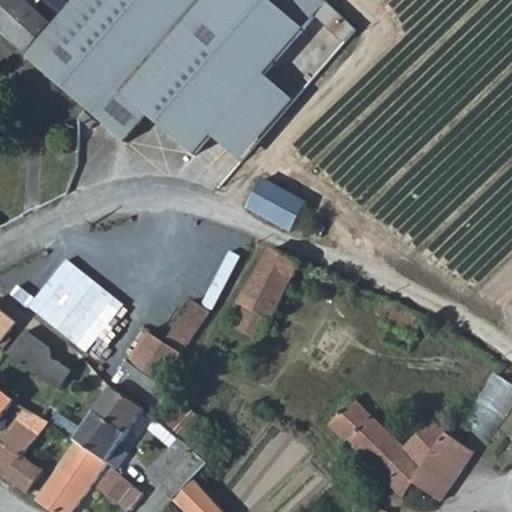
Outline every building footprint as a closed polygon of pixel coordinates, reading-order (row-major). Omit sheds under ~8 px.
[(0,0),(0,31),(28,56),(55,26),(37,10),(45,0),(0,0)] [(268,0),(83,0),(32,59),(82,102),(102,120),(131,147),(152,118),(196,154),(304,30),(268,0)] [(265,180),(249,208),(294,232),(308,204),(265,180)] [(279,308),(301,263),(275,251),(259,281),(243,294),(237,304),(241,306),(232,326),(262,342),(279,308)] [(95,352),(131,304),(70,259),(34,308),(95,352)] [(122,318),(143,331),(152,337),(164,345),(194,302),(173,289),(163,305),(140,290),(122,318)] [(416,339),(425,316),(386,299),(378,315),(387,319),(384,325),(416,339)] [(171,372),(211,312),(194,302),(164,345),(152,337),(139,356),(133,363),(163,383),(170,388),(178,377),(171,372)] [(19,324),(0,310),(0,348),(0,349),(19,324)] [(11,356),(61,393),(74,373),(50,355),(53,350),(29,332),(11,356)] [(145,412),(163,383),(133,363),(126,358),(130,351),(123,345),(111,361),(127,371),(115,389),(145,412)] [(130,351),(126,358),(133,363),(139,356),(130,351)] [(496,441),(511,415),(511,380),(498,372),(466,422),(496,441)] [(0,420),(16,401),(0,388),(0,420)] [(137,424),(145,412),(115,389),(97,415),(128,436),(137,424)] [(405,498),(415,484),(430,463),(445,440),(448,434),(432,420),(405,449),(355,400),(331,426),(385,478),(405,498)] [(185,443),(186,444),(205,421),(183,403),(162,426),(185,443)] [(162,426),(160,424),(145,412),(137,424),(173,454),(185,443),(162,426)] [(50,426),(27,413),(19,421),(39,439),(50,426)] [(120,449),(128,436),(97,415),(78,442),(109,465),(120,449)] [(5,439),(0,443),(0,470),(7,477),(24,457),(39,439),(19,421),(5,439)] [(473,456),(448,434),(445,440),(430,463),(415,484),(440,506),(473,456)] [(55,511),(75,511),(109,465),(78,442),(60,469),(59,473),(40,501),(55,511)] [(213,466),(186,444),(185,443),(173,454),(163,463),(150,475),(174,501),(197,479),(213,466)] [(109,465),(116,470),(119,473),(130,457),(120,449),(109,465)] [(24,457),(7,477),(31,495),(46,474),(24,457)] [(124,511),(130,511),(145,495),(119,473),(116,470),(101,488),(127,509),(124,511)] [(226,511),(197,479),(174,501),(183,511),(226,511)] [(162,511),(163,511),(145,495),(130,511),(162,511)]
